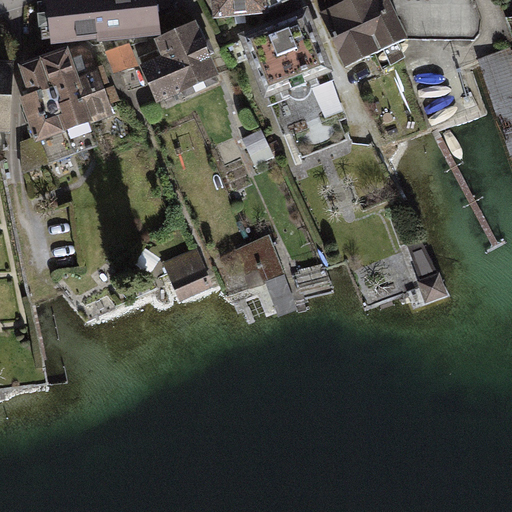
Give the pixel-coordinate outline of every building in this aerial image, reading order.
[(153,0),(47,0),(53,44),(99,38),(100,42),(158,35),(153,0)] [(216,0),(219,22),(276,17),(301,0),(216,0)] [(356,0),(355,1),(381,59),(412,45),(391,0),(356,0)] [(355,1),(324,14),(350,73),(381,59),(355,1)] [(192,20),(179,11),(160,19),(164,38),(158,42),(160,49),(139,58),(158,101),(217,75),(192,20)] [(309,12),(244,38),(292,162),(348,139),(326,81),(336,77),(309,12)] [(118,72),(136,66),(127,46),(110,51),(118,72)] [(45,60),(69,126),(70,129),(90,122),(74,82),(97,73),(90,54),(81,49),(72,51),(45,60)] [(433,51),(398,62),(421,135),(456,124),(433,51)] [(511,53),(478,63),(511,164),(511,53)] [(69,126),(45,60),(24,67),(34,95),(23,99),(37,138),(69,126)] [(12,70),(0,69),(0,127),(9,127),(12,70)] [(74,82),(90,122),(112,113),(108,103),(117,100),(112,87),(103,90),(97,73),(74,82)] [(69,126),(37,138),(22,143),(23,173),(98,145),(90,122),(70,129),(69,126)] [(247,136),(258,162),(277,155),(265,128),(247,136)] [(271,239),(241,252),(250,270),(263,265),(282,321),(299,313),(271,239)] [(199,251),(165,265),(182,306),(216,292),(199,251)] [(444,277),(416,286),(424,309),(451,300),(444,277)]
